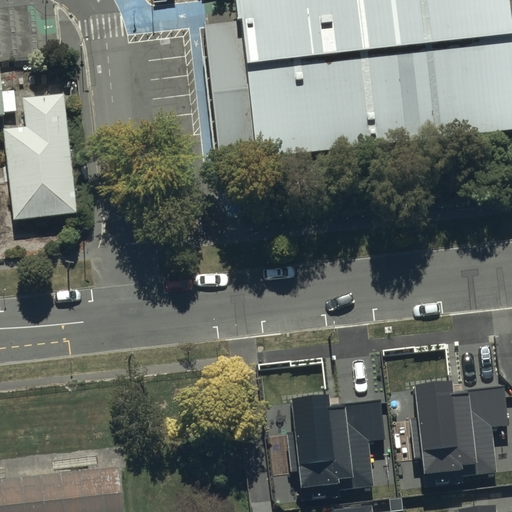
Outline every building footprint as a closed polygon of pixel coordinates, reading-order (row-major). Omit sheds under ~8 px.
[(511,0),(239,0),(241,10),(243,30),(223,32),(209,34),(225,174),(511,141),(511,0)] [(76,213),(58,97),(19,103),(23,128),(0,131),(0,137),(6,175),(13,222),(76,213)] [(356,430),(287,437),(293,497),(322,494),(324,511),(413,511),(424,511),(421,482),(487,476),(481,414),(379,425),(378,418),(356,420),(356,430)] [(0,484),(0,511),(124,511),(120,471),(0,484)] [(491,502),(453,507),(453,511),(506,511),(506,510),(492,511),(491,502)]
